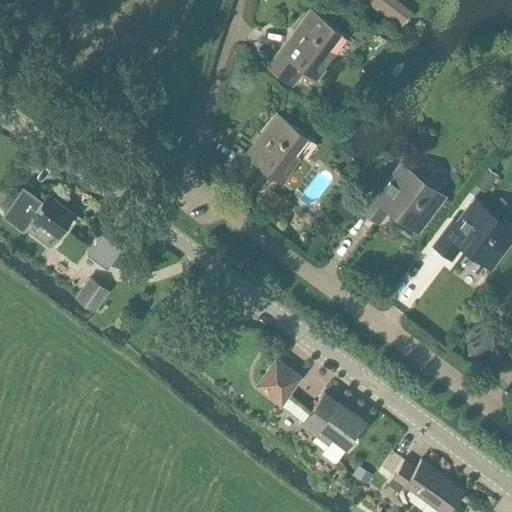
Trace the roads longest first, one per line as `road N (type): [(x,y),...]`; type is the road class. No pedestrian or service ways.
road 1 (unclassified): [(511,491),(0,115)]
road 2 (residential): [(511,427),(183,179),(238,0)]
